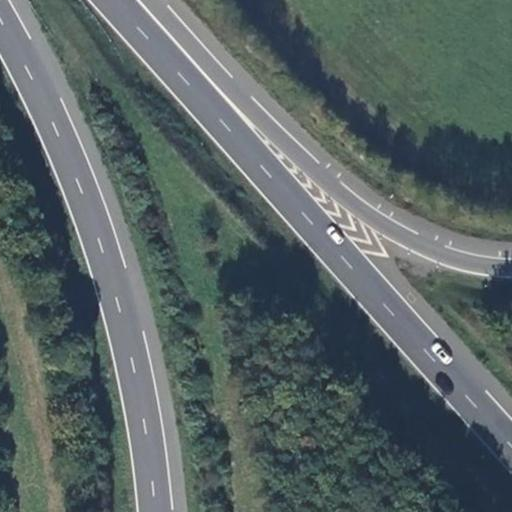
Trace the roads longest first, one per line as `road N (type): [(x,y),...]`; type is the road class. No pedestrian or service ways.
road 1 (trunk): [(511,443),(125,0)]
road 2 (trunk): [(155,511),(137,383),(104,256),(59,136),(0,17)]
road 3 (trunk): [(511,265),(459,258),(378,217),(131,0)]
